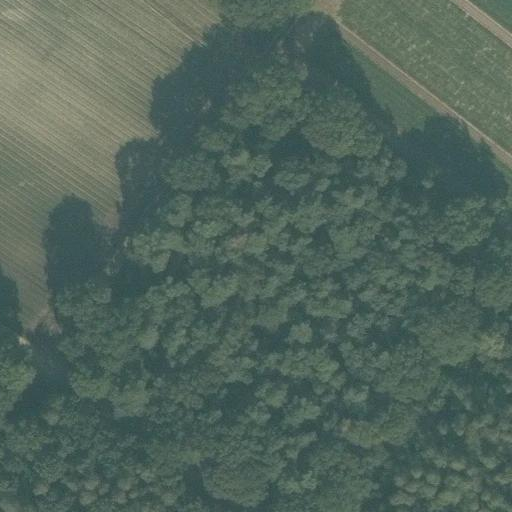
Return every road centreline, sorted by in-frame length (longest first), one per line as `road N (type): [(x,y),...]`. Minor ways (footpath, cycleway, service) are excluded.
road 1 (track): [(43,351),(308,0)]
road 2 (track): [(43,351),(272,511)]
